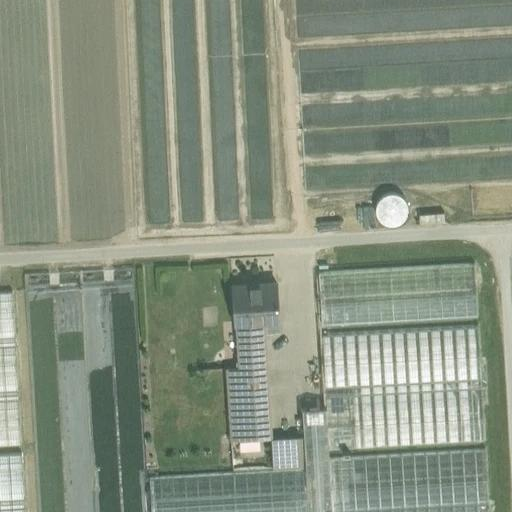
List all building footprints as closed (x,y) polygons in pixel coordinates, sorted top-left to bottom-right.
[(474,260),(315,269),(318,322),(477,313),(474,260)] [(12,274),(0,274),(0,286),(13,286),(12,274)] [(276,282),(249,283),(249,279),(231,280),(232,320),(265,319),(277,319),(276,282)] [(13,290),(0,291),(0,344),(16,344),(13,290)] [(265,319),(232,320),(233,333),(265,332),(265,319)] [(477,321),(319,330),(322,384),(480,375),(477,321)] [(265,332),(233,333),(233,365),(236,365),(238,412),(267,411),(265,332)] [(16,344),(0,344),(0,391),(19,390),(16,344)] [(233,365),(225,366),(227,413),(238,412),(236,365),(233,365)] [(481,383),(349,391),(352,445),(484,437),(481,383)] [(349,391),(322,393),(323,402),(325,447),(352,445),(349,391)] [(19,398),(0,399),(0,445),(22,444),(19,398)] [(303,465),(303,468),(305,511),(329,511),(326,456),(325,447),(323,402),(300,404),(301,434),(303,465)] [(238,412),(227,413),(227,437),(268,436),(267,411),(238,412)] [(270,467),(303,465),(301,434),(268,436),(270,467)] [(485,446),(326,456),(329,511),(488,502),(485,446)] [(0,453),(0,499),(25,498),(22,452),(0,453)] [(305,511),(303,468),(148,477),(149,511),(305,511)]
